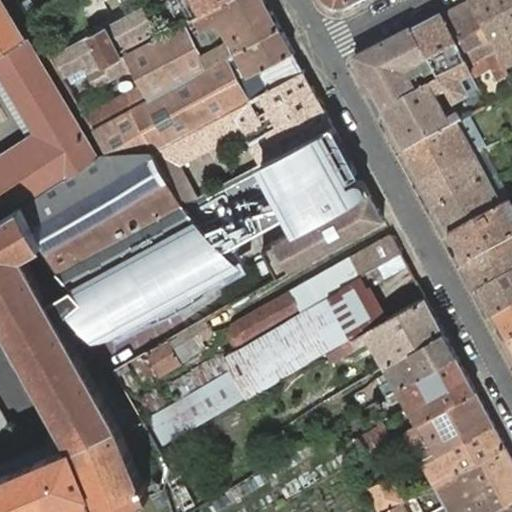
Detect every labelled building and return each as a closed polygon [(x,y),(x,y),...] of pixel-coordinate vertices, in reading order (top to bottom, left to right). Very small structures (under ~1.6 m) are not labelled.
[(0,0),(0,220),(23,205),(97,157),(3,0),(0,0)] [(30,0),(26,0),(20,4),(26,15),(36,9),(30,0)] [(224,0),(182,0),(192,18),(224,0)] [(224,0),(192,18),(185,21),(208,65),(225,56),(281,26),(266,0),(224,0)] [(323,0),(324,3),(329,8),(335,10),(342,10),(362,0),(323,0)] [(511,0),(473,0),(471,2),(496,51),(505,69),(511,64),(511,0)] [(471,2),(442,16),(467,66),(472,74),(473,77),(490,67),(497,79),(508,74),(505,69),(496,51),(471,2)] [(145,8),(145,7),(106,28),(89,37),(57,55),(78,94),(112,76),(114,80),(134,69),(126,54),(160,35),(145,8)] [(437,76),(439,81),(445,93),(451,104),(464,97),(457,83),(472,74),(467,66),(442,16),(413,31),(427,57),(434,70),(437,76)] [(23,205),(40,235),(44,242),(60,270),(184,204),(165,169),(154,149),(251,97),(233,64),(230,66),(225,56),(208,65),(185,21),(160,35),(126,54),(134,69),(142,83),(149,97),(94,128),(107,150),(97,157),(23,205)] [(293,50),(281,26),(225,56),(230,66),(233,64),(242,60),(250,74),(293,50)] [(356,61),(372,91),(403,75),(401,71),(427,57),(413,31),(356,60),(356,61)] [(427,57),(401,71),(403,75),(408,84),(424,76),(434,70),(427,57)] [(256,153),(261,162),(333,124),(304,69),(251,97),(154,149),(165,169),(244,127),(246,131),(253,128),(264,149),(256,153)] [(372,91),(383,111),(430,86),(427,81),(424,76),(408,84),(403,75),(372,91)] [(427,81),(430,86),(439,81),(437,76),(427,81)] [(383,111),(405,151),(460,121),(454,109),(444,114),(436,98),(445,93),(439,81),(430,86),(383,111)] [(142,83),(86,115),(94,128),(149,97),(142,83)] [(460,121),(405,151),(421,182),(475,153),(482,150),(478,142),(471,146),(462,129),(469,125),(469,124),(466,118),(460,121)] [(47,302),(64,329),(75,320),(85,311),(74,291),(186,231),(191,229),(342,149),(345,147),(340,136),(333,124),(261,162),(184,204),(60,270),(54,274),(68,289),(47,302)] [(478,142),(469,125),(462,129),(471,146),(478,142)] [(358,170),(345,147),(342,149),(191,229),(186,231),(74,291),(85,311),(89,308),(106,325),(128,324),(146,320),(157,316),(175,308),(184,305),(190,302),(199,297),(209,290),(219,279),(232,261),(235,256),(243,238),(290,214),(295,223),(300,230),(370,191),(365,183),(361,180),(358,179),(353,181),(350,175),(358,170)] [(482,150),(475,153),(489,180),(497,176),(482,149),(482,150)] [(475,153),(421,182),(436,209),(489,180),(475,153)] [(489,180),(436,209),(450,235),(504,206),(489,180)] [(370,191),(300,230),(276,242),(291,270),(384,217),(370,191)] [(511,210),(511,202),(504,206),(450,235),(465,264),(511,239),(511,216),(509,212),(511,210)] [(0,310),(75,444),(103,511),(111,511),(151,496),(150,494),(119,421),(95,381),(64,329),(47,302),(43,296),(18,258),(22,255),(37,246),(44,242),(40,235),(23,205),(0,220),(0,310)] [(236,346),(343,285),(362,274),(402,251),(392,233),(232,324),(231,336),(236,346)] [(511,239),(465,264),(472,277),(511,256),(511,239)] [(511,256),(472,277),(480,290),(511,273),(511,256)] [(511,273),(480,290),(494,317),(511,307),(511,273)] [(224,352),(232,365),(233,367),(149,416),(164,442),(247,394),(249,397),(329,351),(354,336),(368,329),(387,318),(362,274),(343,285),(236,346),(224,352)] [(354,336),(329,351),(335,360),(359,346),(373,338),(387,364),(445,330),(426,295),(387,318),(368,329),(354,336)] [(511,337),(511,307),(494,317),(507,341),(511,337)] [(206,318),(117,367),(116,369),(128,390),(205,346),(200,337),(213,330),(206,318)] [(389,394),(400,387),(457,353),(445,330),(387,364),(395,378),(384,385),(389,394)] [(477,389),(457,353),(400,387),(389,394),(393,401),(404,394),(420,422),(477,389)] [(325,401),(335,395),(331,389),(292,413),(295,418),(325,401)] [(410,428),(427,460),(495,423),(477,389),(420,422),(410,428)] [(339,401),(335,395),(325,401),(329,407),(339,401)] [(0,407),(0,434),(11,428),(0,407)] [(350,445),(358,458),(378,447),(400,433),(402,432),(394,418),(350,445)] [(439,482),(507,445),(495,423),(427,460),(439,482)] [(0,511),(33,511),(57,502),(61,511),(103,511),(75,444),(0,475),(0,511)] [(489,511),(511,499),(511,454),(507,445),(439,482),(436,484),(451,511),(489,511)] [(392,475),(370,487),(381,511),(385,511),(402,502),(404,501),(392,475)] [(172,488),(184,511),(196,504),(184,482),(172,488)] [(404,501),(402,502),(405,508),(418,501),(415,495),(404,501)] [(511,511),(511,499),(489,511),(511,511)] [(402,502),(385,511),(406,511),(405,508),(402,502)]
